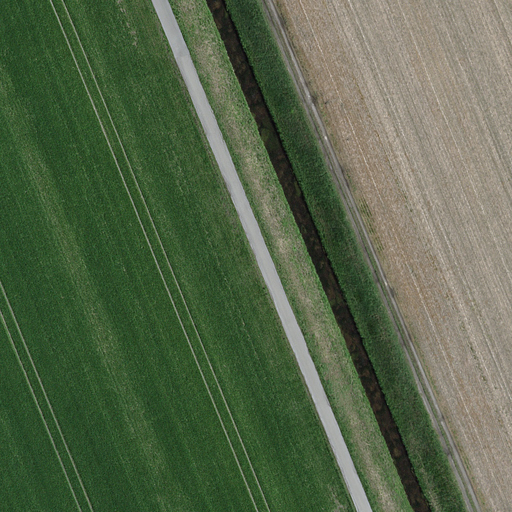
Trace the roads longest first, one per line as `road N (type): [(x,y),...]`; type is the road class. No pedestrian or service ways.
road 1 (track): [(471,511),(264,0)]
road 2 (unclassified): [(159,0),(364,511)]
